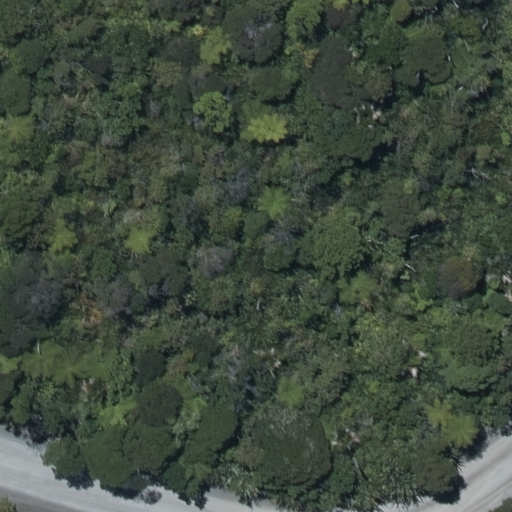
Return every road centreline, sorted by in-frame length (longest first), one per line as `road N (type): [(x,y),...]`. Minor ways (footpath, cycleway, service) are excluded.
road 1 (unclassified): [(227,511),(83,491),(0,468)]
road 2 (unclassified): [(511,470),(340,511)]
